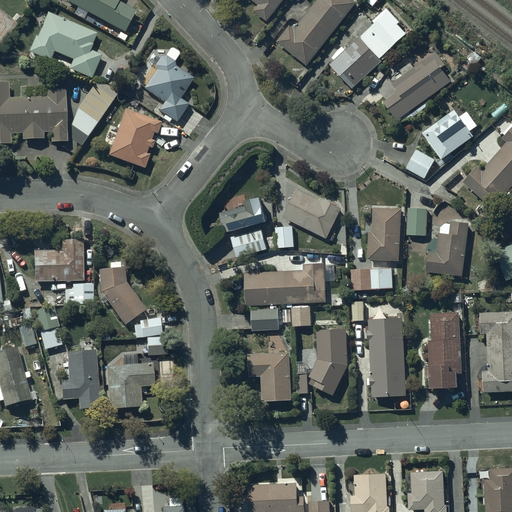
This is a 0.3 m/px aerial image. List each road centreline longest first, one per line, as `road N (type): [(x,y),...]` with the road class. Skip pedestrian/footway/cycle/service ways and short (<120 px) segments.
road 1 (residential): [(511,433),(210,449)]
road 2 (residential): [(155,225),(178,252),(198,300),(210,449)]
road 3 (residential): [(210,449),(40,457)]
road 4 (residential): [(0,196),(87,195),(155,225)]
road 5 (residential): [(248,112),(155,225)]
road 6 (residential): [(177,0),(236,66),(248,112)]
